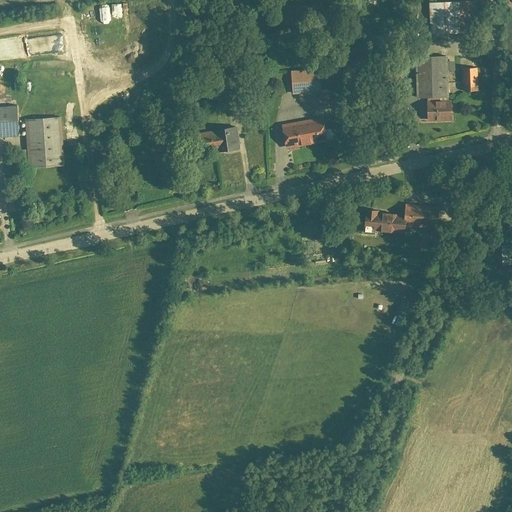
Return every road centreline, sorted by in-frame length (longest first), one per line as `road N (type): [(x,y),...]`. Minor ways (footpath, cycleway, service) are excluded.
road 1 (tertiary): [(0,258),(511,144)]
road 2 (track): [(342,511),(496,148)]
road 3 (track): [(65,0),(100,237)]
road 4 (track): [(174,0),(163,72),(144,88),(83,109)]
